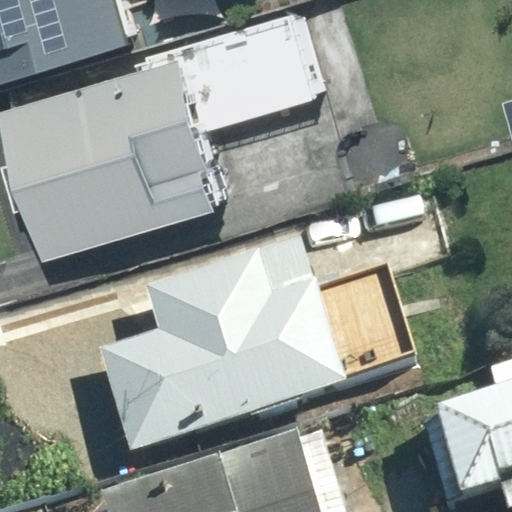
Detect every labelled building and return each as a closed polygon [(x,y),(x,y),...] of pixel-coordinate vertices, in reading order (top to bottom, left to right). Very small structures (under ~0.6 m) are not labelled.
[(0,0),(0,86),(141,44),(127,0),(0,0)] [(147,61),(150,72),(8,111),(50,264),(232,214),(210,134),(327,103),(304,18),(147,61)] [(511,93),(498,98),(511,140),(511,93)] [(388,279),(310,303),(296,255),(141,300),(155,347),(98,364),(129,470),(341,408),(338,398),(416,375),(388,279)] [(511,394),(421,424),(449,511),(490,511),(511,505),(511,394)] [(343,511),(324,453),(295,462),(291,450),(99,510),(99,511),(343,511)]
